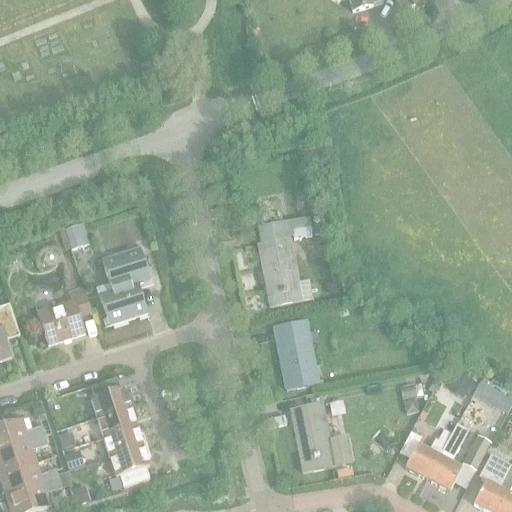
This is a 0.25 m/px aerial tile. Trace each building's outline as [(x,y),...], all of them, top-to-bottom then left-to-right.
[(373,0),(374,0),(375,0),(348,0),(352,14),(372,8),(370,0),(373,0)] [(394,5),(407,11),(414,8),(411,0),(396,0),(394,5)] [(292,239),(293,241),(312,237),(311,229),(309,219),(256,230),(260,248),(257,249),(269,311),(302,304),(289,240),(292,239)] [(63,233),(70,253),(89,246),(82,226),(63,233)] [(99,297),(108,328),(147,316),(137,286),(149,282),(139,251),(101,264),(111,293),(99,297)] [(37,316),(47,348),(84,336),(79,319),(90,316),(82,290),(68,295),(71,304),(37,316)] [(0,363),(11,360),(5,343),(19,339),(9,307),(0,309),(0,363)] [(273,331),(285,394),(318,386),(305,324),(273,331)] [(447,393),(466,402),(476,383),(457,373),(447,393)] [(96,421),(133,410),(131,402),(127,399),(126,400),(123,391),(120,392),(116,381),(90,389),(94,400),(90,401),(96,421)] [(345,439),(329,443),(322,406),(289,413),(302,476),(334,469),(333,462),(348,458),(345,439)] [(103,441),(136,430),(133,422),(134,422),(136,418),(133,410),(96,421),(103,441)] [(0,453),(44,439),(41,429),(25,434),(21,421),(0,428),(0,453)] [(109,460),(146,448),(143,440),(139,438),(136,430),(103,441),(109,460)] [(427,483),(451,438),(443,434),(437,446),(443,449),(438,460),(417,449),(404,471),(427,483)] [(451,438),(427,483),(448,495),(460,471),(448,465),(453,455),(453,453),(458,442),(451,438)] [(0,477),(36,465),(32,453),(47,448),(44,439),(0,453),(0,477)] [(461,468),(473,474),(488,446),(476,440),(461,468)] [(146,448),(109,460),(115,480),(119,479),(123,491),(149,482),(145,471),(149,470),(146,461),(149,456),(146,448)] [(0,486),(4,499),(58,482),(55,472),(40,477),(36,465),(0,477),(0,486)] [(58,482),(4,499),(8,511),(41,511),(50,509),(46,496),(62,491),(58,482)] [(498,511),(507,496),(485,484),(472,508),(479,511),(498,511)] [(507,496),(498,511),(511,511),(511,486),(507,496)]
